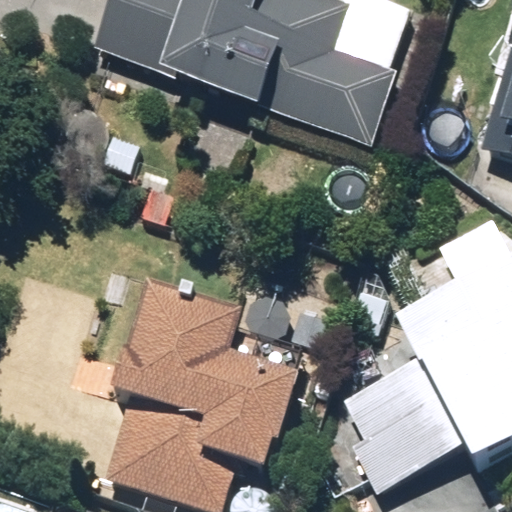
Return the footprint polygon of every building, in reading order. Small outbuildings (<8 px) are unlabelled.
[(124,0),(103,60),(179,87),(176,94),(272,127),(274,119),(375,155),(400,83),(342,62),(359,17),(311,0),(124,0)] [(511,37),(479,150),(511,159),(511,37)] [(0,48),(0,151),(12,158),(54,77),(0,48)] [(234,130),(224,121),(211,122),(203,132),(204,145),(213,154),(226,153),(235,143),(234,130)] [(468,251),(468,255),(465,253),(461,252),(456,251),(452,251),(448,251),(443,253),(439,255),(436,257),(433,260),(430,263),(428,267),(426,271),(425,275),(425,280),(426,284),(427,288),(429,292),(431,296),(434,299),(437,302),(441,304),(445,306),(449,307),(454,307),(458,306),(462,305),(466,304),(470,301),(473,298),(476,295),(478,291),(480,287),(481,283),(481,279),(481,274),(485,276),(489,278),(493,278),(497,278),(501,278),(505,276),(509,274),(511,272),(511,231),(508,228),(504,227),(500,225),(496,225),(492,225),(488,226),(484,228),(480,230),(477,232),(474,235),(471,239),(470,243),(469,247),(468,251)] [(511,289),(413,341),(433,379),(357,418),(373,448),(358,456),(379,496),(474,446),(486,468),(511,454),(511,289)] [(113,493),(175,511),(231,511),(241,479),(277,490),(286,461),(290,462),(309,398),(244,378),(255,339),(159,309),(127,414),(136,418),(113,493)]
